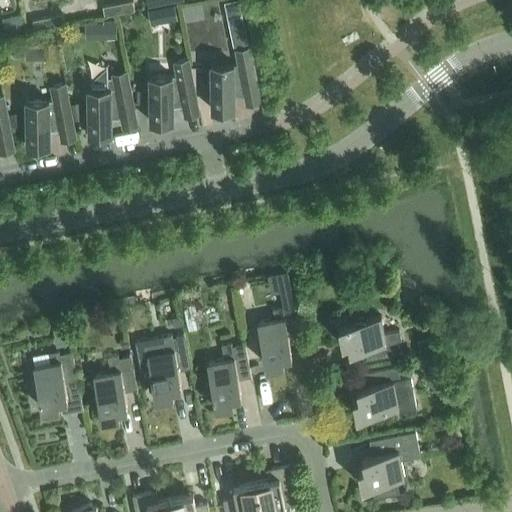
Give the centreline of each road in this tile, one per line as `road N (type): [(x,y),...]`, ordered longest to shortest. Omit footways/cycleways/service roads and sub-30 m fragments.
road 1 (residential): [(328,511),(315,446),(293,426),(1,485)]
road 2 (unclassified): [(220,191),(318,167),(469,56),(511,42)]
road 3 (unclassified): [(0,232),(220,191)]
road 4 (residential): [(0,177),(206,138)]
